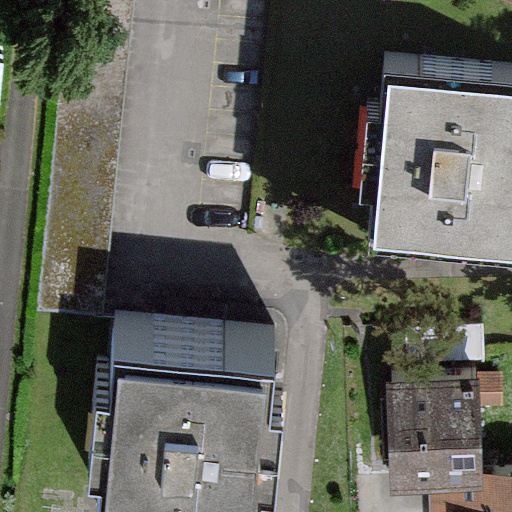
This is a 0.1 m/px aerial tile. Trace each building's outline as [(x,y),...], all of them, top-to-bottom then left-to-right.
[(64,0),(54,97),(119,104),(130,0),(64,0)] [(511,60),(385,51),(382,96),(367,95),(361,177),(374,178),(370,228),(511,238),(511,60)] [(54,97),(32,311),(98,316),(119,104),(54,97)] [(235,319),(115,309),(114,317),(110,357),(98,356),(92,428),(104,429),(99,484),(256,498),(271,323),(235,319)] [(477,356),(387,359),(391,464),(428,463),(481,461),(477,356)] [(511,511),(511,459),(481,461),(428,463),(429,511),(511,511)]
